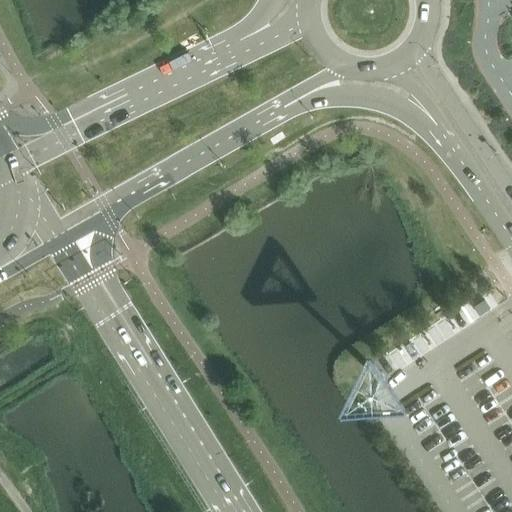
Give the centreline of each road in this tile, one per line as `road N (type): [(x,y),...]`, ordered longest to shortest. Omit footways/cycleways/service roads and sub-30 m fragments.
road 1 (unclassified): [(57,237),(346,68)]
road 2 (motorway): [(237,511),(57,237)]
road 3 (unclassified): [(212,66),(11,166)]
road 4 (unclassified): [(346,68),(373,72),(407,57),(425,32),(428,0)]
